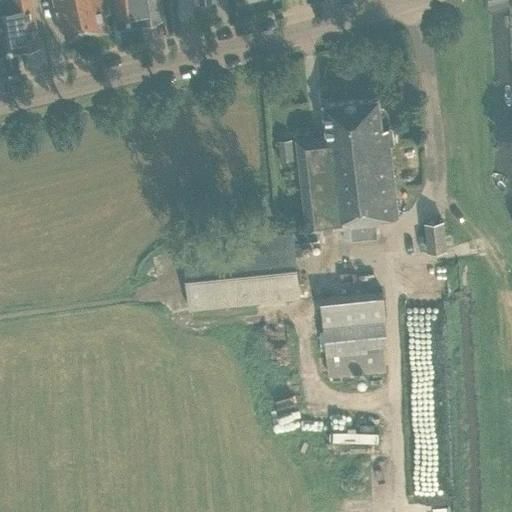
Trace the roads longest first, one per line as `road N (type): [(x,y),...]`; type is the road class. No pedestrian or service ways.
road 1 (unclassified): [(0,106),(292,35)]
road 2 (unclassified): [(292,35),(422,0)]
